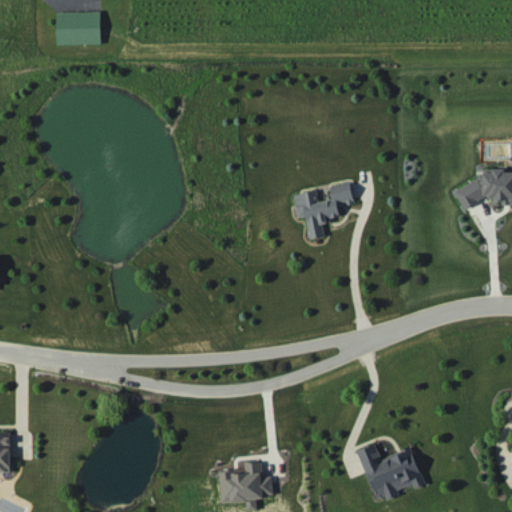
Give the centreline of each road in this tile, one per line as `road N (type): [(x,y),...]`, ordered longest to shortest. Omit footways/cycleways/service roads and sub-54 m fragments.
road 1 (residential): [(79,358),(131,374),(217,384),(302,368),(362,335)]
road 2 (residential): [(362,335),(79,358)]
road 3 (residential): [(362,335),(428,311),(511,300)]
